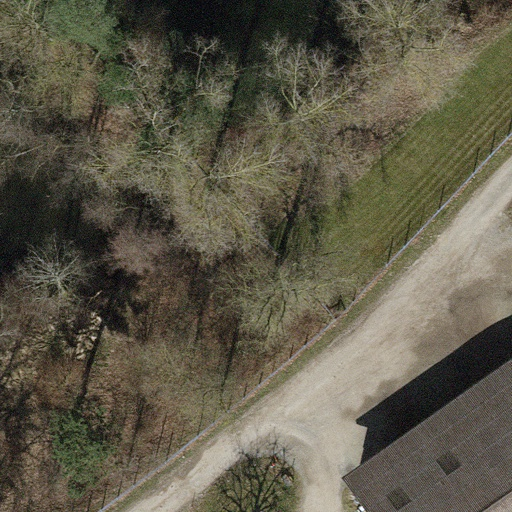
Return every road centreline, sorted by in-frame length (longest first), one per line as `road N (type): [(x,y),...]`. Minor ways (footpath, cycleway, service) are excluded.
road 1 (track): [(33,0),(196,195),(322,250),(511,72)]
road 2 (track): [(154,511),(355,354),(511,178)]
road 3 (track): [(324,511),(358,391),(355,354)]
